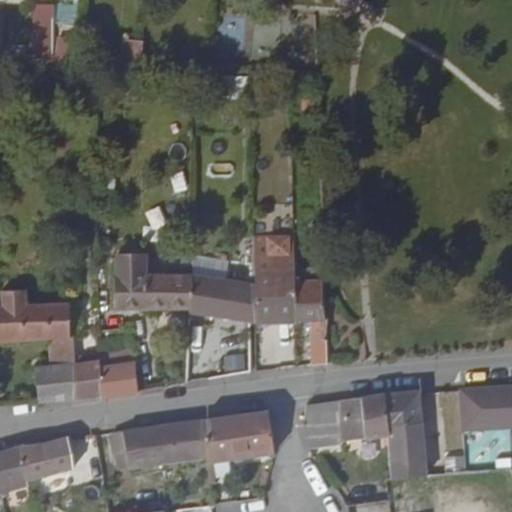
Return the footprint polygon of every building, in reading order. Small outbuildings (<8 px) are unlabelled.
[(35,12),(35,0),(18,0),(18,10),(35,12)] [(78,61),(73,37),(56,40),(61,64),(78,61)] [(128,41),(125,61),(143,63),(145,43),(128,41)] [(244,99),(244,78),(228,78),(228,99),(244,99)] [(330,361),(327,262),(298,262),(299,282),(300,316),(315,317),(317,362),(330,361)] [(190,305),(191,272),(115,272),(116,304),(171,305),(171,310),(183,311),(183,305),(190,305)] [(258,317),(256,282),(191,272),(190,305),(190,308),(256,316),(258,317)] [(300,316),(299,282),(272,283),(273,277),(256,276),(256,282),(258,317),(297,316),(300,316)] [(74,332),(71,300),(29,300),(29,291),(2,291),(1,299),(0,298),(0,335),(55,333),(74,332)] [(254,368),(256,326),(239,326),(239,371),(254,368)] [(76,364),(74,332),(55,333),(57,365),(76,364)] [(141,387),(139,359),(76,364),(79,393),(141,387)] [(79,393),(76,364),(57,365),(44,366),(44,378),(19,380),(20,398),(79,393)] [(486,381),(450,384),(452,405),(488,402),(486,381)] [(430,449),(422,386),(385,390),(391,434),(397,476),(425,473),(445,472),(443,449),(430,449)] [(391,434),(385,390),(371,391),(307,400),(305,419),(310,444),(312,444),(391,434)] [(280,449),(274,404),(205,414),(208,458),(214,457),(280,449)] [(208,458),(205,414),(114,427),(117,446),(130,444),(133,461),(206,452),(206,458),(208,458)] [(84,461),(81,447),(72,448),(70,434),(31,441),(31,438),(25,439),(29,472),(84,461)] [(29,472),(25,439),(21,440),(21,442),(0,446),(0,464),(3,486),(30,481),(29,472)]
